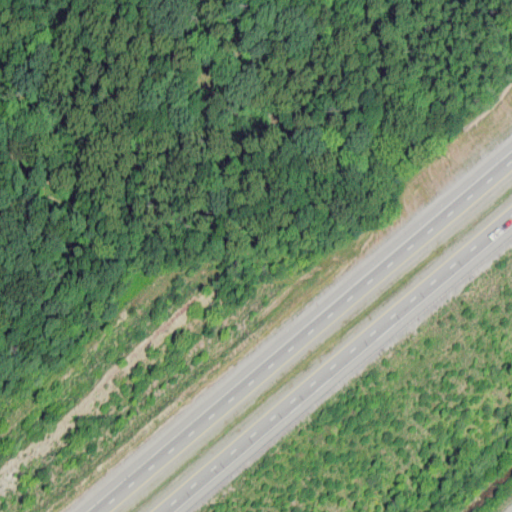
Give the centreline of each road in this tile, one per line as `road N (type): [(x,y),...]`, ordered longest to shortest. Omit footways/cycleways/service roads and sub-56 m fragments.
road 1 (motorway): [(511,156),(95,511)]
road 2 (motorway): [(163,511),(511,213)]
